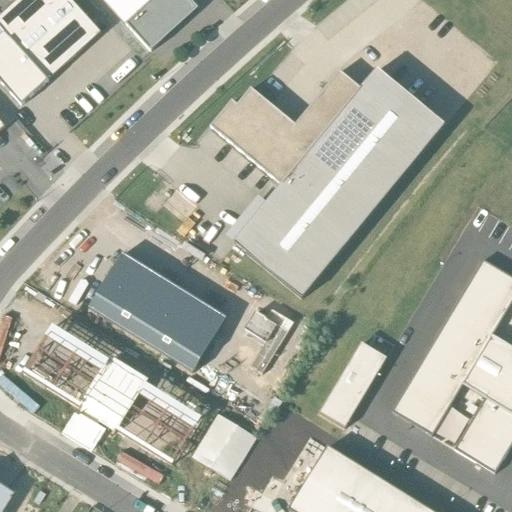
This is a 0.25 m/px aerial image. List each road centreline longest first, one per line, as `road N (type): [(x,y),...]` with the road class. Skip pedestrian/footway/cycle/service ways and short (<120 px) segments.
road 1 (unclassified): [(290,0),(140,136),(0,281)]
road 2 (unclassified): [(0,426),(136,511)]
